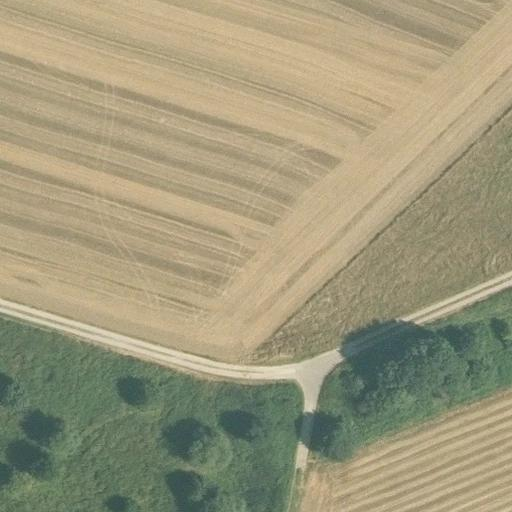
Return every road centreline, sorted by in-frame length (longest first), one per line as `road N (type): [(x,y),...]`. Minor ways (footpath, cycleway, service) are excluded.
road 1 (track): [(0,306),(221,371),(280,376),(307,367)]
road 2 (track): [(511,279),(307,367)]
road 3 (track): [(307,367),(313,394),(290,511)]
